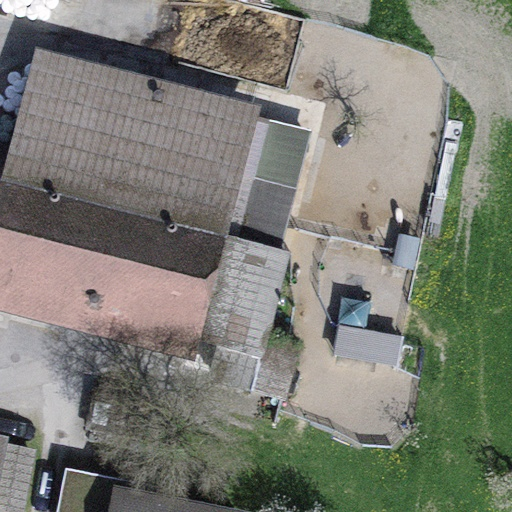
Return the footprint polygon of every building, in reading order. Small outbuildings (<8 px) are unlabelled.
[(190,342),(217,241),(273,256),(305,136),(43,67),(18,161),(0,155),(0,291),(174,338),(170,351),(186,356),(190,342)] [(265,339),(286,259),(273,256),(217,241),(190,342),(222,350),(218,364),(214,379),(282,397),(295,347),(265,339)] [(186,356),(218,364),(222,350),(190,342),(186,356)] [(0,511),(20,511),(32,453),(0,446),(0,511)] [(159,511),(155,511),(125,505),(128,491),(70,479),(63,511),(159,511)] [(125,505),(155,511),(158,496),(128,491),(125,505)]
